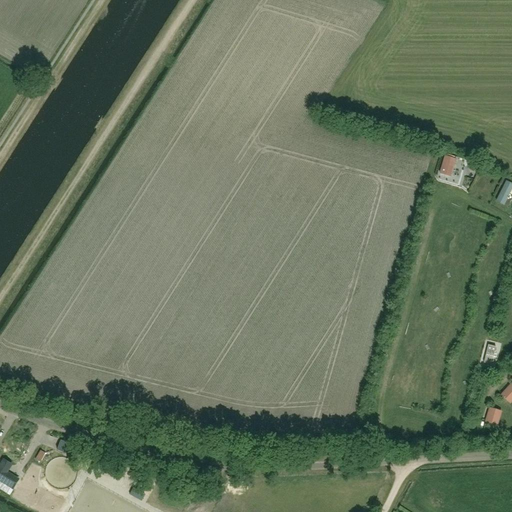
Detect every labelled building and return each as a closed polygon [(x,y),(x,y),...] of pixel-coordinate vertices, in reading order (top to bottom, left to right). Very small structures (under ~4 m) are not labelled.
[(447,155),(442,173),(452,176),(457,159),(447,155)] [(473,174),(481,169),(477,163),(470,168),(473,174)] [(507,205),(511,195),(511,194),(511,183),(508,181),(498,201),(507,205)] [(496,347),(488,345),(484,363),(491,365),(496,347)] [(511,399),(511,385),(502,396),(509,403),(511,399)] [(500,411),(491,409),(486,422),(496,425),(500,411)] [(40,456),(22,445),(10,464),(29,475),(40,456)] [(43,463),(48,466),(52,456),(47,454),(43,463)] [(25,482),(6,471),(1,480),(12,487),(19,491),(25,482)]
